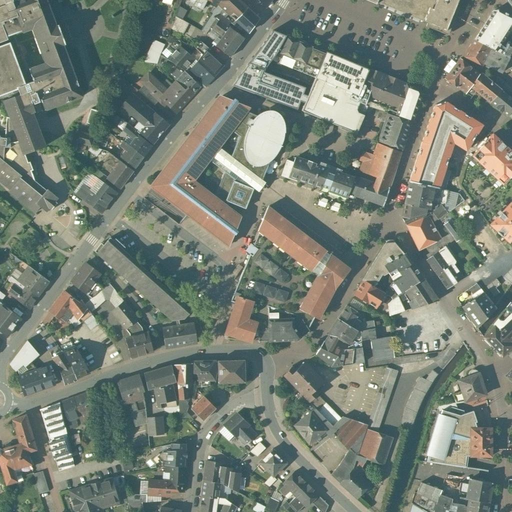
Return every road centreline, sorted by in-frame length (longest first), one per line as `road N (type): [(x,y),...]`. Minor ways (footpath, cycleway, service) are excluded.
road 1 (residential): [(214,349),(135,365),(29,403)]
road 2 (tertiary): [(110,216),(0,365)]
road 3 (residential): [(492,373),(449,302),(511,254)]
road 4 (residential): [(188,511),(204,432),(236,403),(267,397)]
road 5 (residential): [(128,192),(225,266),(213,295)]
road 6 (tertiary): [(220,83),(128,192)]
road 7 (residential): [(271,18),(398,69)]
road 8 (residential): [(344,503),(276,431),(267,397)]
road 9 (residential): [(110,216),(213,295)]
